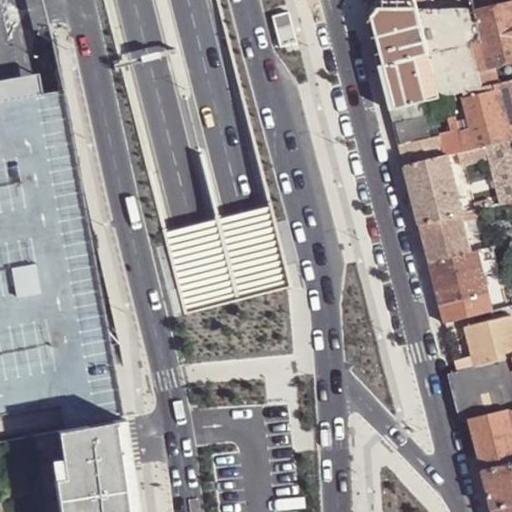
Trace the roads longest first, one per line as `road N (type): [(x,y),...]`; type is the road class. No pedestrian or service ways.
road 1 (residential): [(466,506),(330,0)]
road 2 (trunk): [(131,0),(186,218),(243,511)]
road 3 (trunk): [(293,511),(235,203),(185,0)]
road 4 (secondary): [(77,0),(164,374),(182,511)]
road 5 (secondary): [(332,371),(313,238),(245,0)]
road 6 (secondary): [(466,506),(332,371)]
road 7 (secondary): [(339,511),(332,371)]
